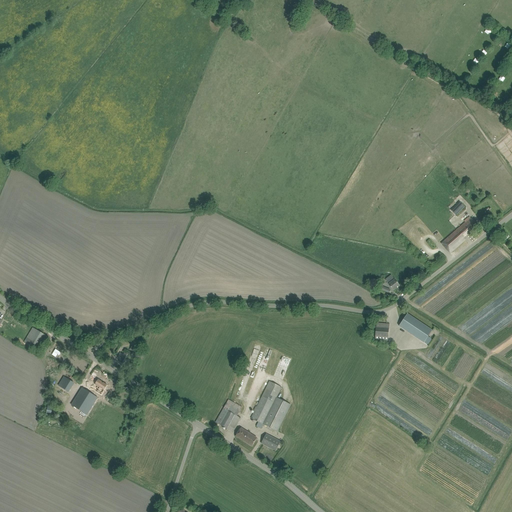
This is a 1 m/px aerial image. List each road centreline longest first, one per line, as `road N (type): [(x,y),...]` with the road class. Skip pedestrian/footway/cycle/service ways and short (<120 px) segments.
road 1 (unclassified): [(91,356),(113,334),(197,303),(385,310),(511,214)]
road 2 (tertiary): [(320,511),(197,424)]
road 3 (tertiary): [(197,424),(91,356)]
